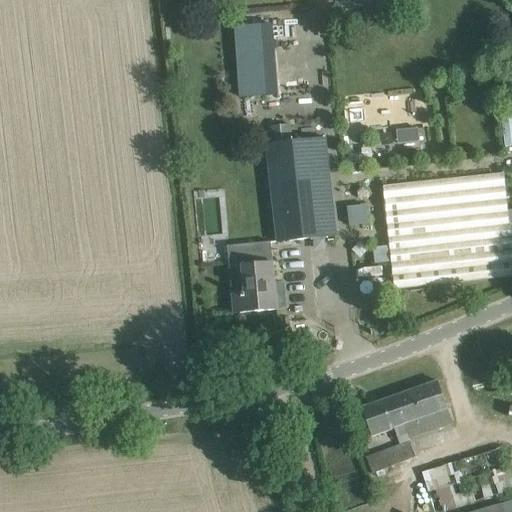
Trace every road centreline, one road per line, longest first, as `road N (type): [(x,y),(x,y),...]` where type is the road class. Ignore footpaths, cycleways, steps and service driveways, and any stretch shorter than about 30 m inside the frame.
road 1 (unclassified): [(285,386),(0,423)]
road 2 (unclassified): [(285,386),(404,350),(511,305)]
road 3 (track): [(319,511),(285,386)]
